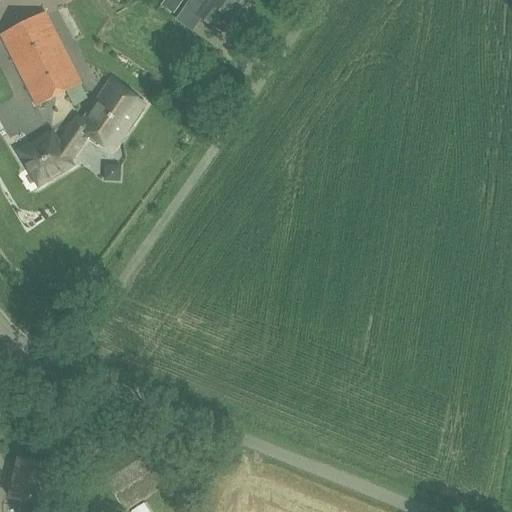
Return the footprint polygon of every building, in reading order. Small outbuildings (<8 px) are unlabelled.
[(234,20),(247,0),(210,0),(209,2),(234,20)] [(37,107),(82,84),(46,13),(1,36),(37,107)] [(94,129),(89,136),(110,151),(125,129),(127,131),(146,104),(113,81),(84,122),(94,129)] [(94,129),(84,122),(78,118),(60,144),(53,132),(19,153),(40,187),(74,166),(71,162),(89,136),(94,129)] [(169,483),(150,451),(104,478),(125,511),(169,483)] [(8,492),(12,493),(11,499),(23,501),(20,511),(36,511),(38,505),(42,506),(48,481),(52,482),(57,463),(37,458),(36,463),(20,459),(16,478),(11,477),(8,492)]
